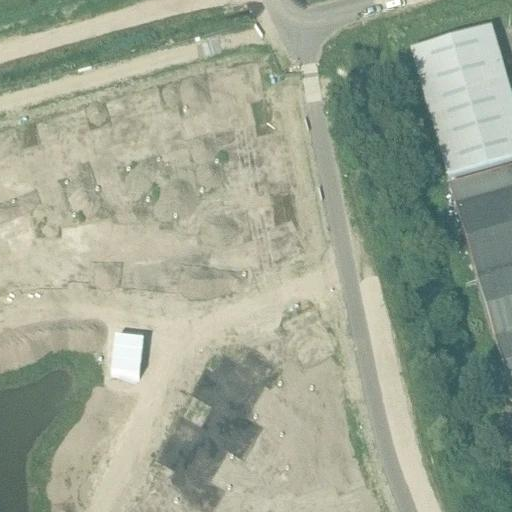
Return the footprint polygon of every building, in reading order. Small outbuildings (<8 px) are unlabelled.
[(447,182),(508,164),(511,162),(511,104),(490,31),(410,55),(447,182)] [(215,77),(211,78),(215,102),(228,100),(233,126),(249,123),(244,98),(256,96),(253,71),(224,77),(223,70),(214,72),(215,77)] [(140,102),(132,104),(141,137),(163,131),(167,147),(181,144),(179,136),(172,112),(160,115),(156,97),(140,102)] [(114,128),(102,131),(111,163),(125,159),(121,143),(141,137),(132,104),(110,112),(114,128)] [(83,115),(61,121),(62,128),(71,157),(92,151),(100,180),(114,176),(111,163),(102,131),(88,135),(83,115)] [(45,147),(30,151),(39,183),(43,196),(57,192),(49,163),(71,157),(62,128),(61,121),(40,127),(45,147)] [(251,128),(220,133),(223,149),(237,146),(241,169),(284,161),(279,137),(254,142),(251,128)] [(13,135),(0,138),(0,175),(0,176),(20,171),(24,187),(39,183),(30,151),(19,154),(13,135)] [(246,192),(231,195),(234,210),(266,204),(264,192),(289,187),(284,161),(241,169),(246,192)] [(511,171),(449,189),(477,285),(511,275),(511,171)] [(265,209),(251,212),(257,244),(251,247),(261,268),(266,265),(268,269),(275,266),(273,263),(300,251),(289,227),(270,236),(265,209)] [(12,219),(11,219),(24,266),(41,261),(41,281),(58,281),(63,281),(63,278),(63,244),(42,243),(33,245),(27,215),(12,219)] [(0,237),(3,249),(0,250),(0,290),(14,287),(9,269),(24,266),(11,219),(4,221),(0,222),(0,237)] [(116,223),(112,255),(127,257),(124,285),(146,287),(146,284),(151,243),(130,241),(132,225),(116,223)] [(63,244),(63,278),(87,278),(87,259),(100,259),(101,226),(85,226),(85,244),(63,244)] [(151,243),(146,284),(174,288),(177,262),(203,265),(205,249),(151,243)] [(511,275),(477,285),(494,344),(511,338),(511,275)] [(292,339),(269,349),(275,362),(300,352),(306,364),(328,354),(326,350),(331,348),(327,339),(322,342),(310,315),(286,325),(292,339)] [(511,338),(494,344),(511,403),(511,402),(511,338)] [(225,357),(212,378),(230,388),(244,396),(256,376),(271,385),(278,373),(269,367),(268,367),(250,356),(243,368),(225,357)] [(212,378),(201,397),(218,407),(211,420),(225,428),(250,442),(258,429),(233,415),(244,396),(230,388),(212,378)] [(290,406),(286,407),(288,419),(304,417),(308,440),(344,433),(349,432),(347,420),(343,421),(340,409),(319,413),(317,401),(290,406)] [(186,422),(174,441),(192,452),(206,460),(217,441),(242,456),(250,442),(225,428),(211,420),(203,432),(186,422)] [(312,461),(296,464),(299,480),(331,474),(328,458),(348,455),(344,433),(308,440),(312,461)] [(174,441),(163,460),(181,470),(172,484),(174,485),(195,497),(208,505),(213,508),(222,493),(196,477),(206,460),(192,452),(174,441)] [(332,486),(303,497),(309,511),(323,507),(324,511),(370,511),(363,490),(337,500),(332,486)] [(158,511),(153,506),(147,511),(197,511),(189,503),(180,511),(158,511)]
